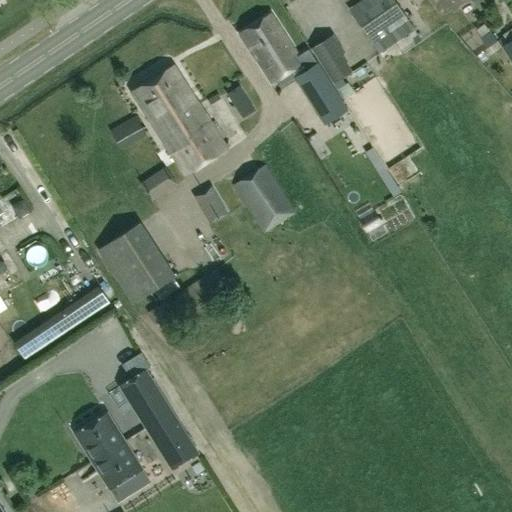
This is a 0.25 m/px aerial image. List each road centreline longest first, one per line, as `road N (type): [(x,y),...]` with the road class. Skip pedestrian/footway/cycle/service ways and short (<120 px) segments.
road 1 (unknown): [(0,152),(86,281)]
road 2 (primary): [(0,78),(117,0)]
